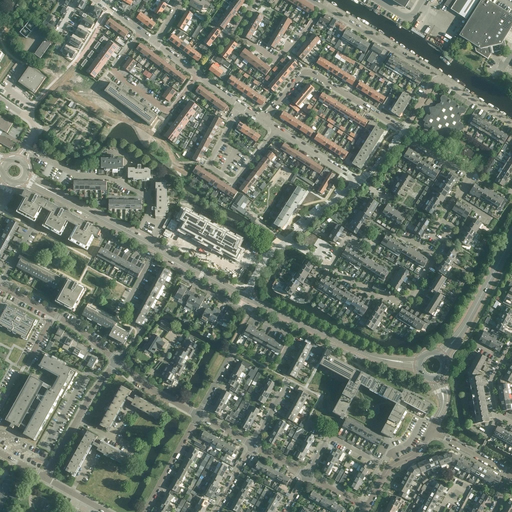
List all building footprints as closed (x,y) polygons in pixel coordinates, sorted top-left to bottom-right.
[(18,10),(23,1),(21,0),(9,0),(8,4),(18,10)] [(83,0),(79,0),(76,6),(81,9),(83,10),(86,5),(84,4),(86,1),(83,0)] [(129,0),(133,2),(132,3),(134,4),(134,5),(133,7),(131,9),(135,12),(141,0),(129,0)] [(208,9),(210,4),(203,0),(202,0),(201,2),(198,1),(197,0),(191,0),(189,4),(200,12),(204,6),(208,9)] [(302,0),(301,0),(297,7),(302,9),(306,2),(302,0)] [(447,0),(444,5),(451,9),(466,19),(478,0),(447,0)] [(487,0),(481,0),(459,36),(474,45),(476,52),(488,59),(491,54),(490,52),(493,51),(493,52),(497,51),(503,50),(505,46),(504,40),(511,27),(511,15),(507,13),(487,0)] [(131,9),(133,7),(125,2),(123,5),(119,3),(119,4),(118,3),(116,7),(124,12),(128,6),(129,6),(129,7),(130,8),(130,9),(131,9)] [(161,2),(157,7),(163,11),(166,6),(164,4),(161,2)] [(230,6),(237,12),(240,7),(233,2),(230,6)] [(311,5),(306,2),(302,9),(307,12),(311,5)] [(311,15),(316,8),(311,5),(307,12),(311,15)] [(94,6),(90,13),(94,16),(93,17),(97,19),(100,14),(99,14),(101,10),(94,6)] [(227,11),(234,16),(237,12),(230,6),(227,11)] [(163,11),(157,7),(154,12),(160,16),(163,11)] [(193,15),(187,11),(183,16),(189,20),(193,15)] [(224,15),(231,20),(234,16),(227,11),(224,15)] [(137,18),(142,22),(146,16),(148,14),(145,12),(144,15),(141,12),(140,14),(137,12),(136,13),(138,16),(137,18)] [(264,17),(256,12),(254,15),(251,13),(250,15),(261,21),(264,17)] [(53,16),(49,14),(40,28),(60,40),(65,33),(49,23),(53,16)] [(220,19),(227,25),(231,20),(224,15),(220,19)] [(249,17),(252,19),(250,22),(258,26),(261,21),(250,15),(249,17)] [(326,27),(332,18),(326,15),(324,18),(321,17),(316,25),(319,27),(321,24),(326,27)] [(146,26),(151,20),(146,16),(142,22),(146,26)] [(151,20),(146,26),(151,29),(156,24),(159,17),(157,16),(155,20),(154,22),(151,20)] [(180,21),(186,25),(189,20),(183,16),(180,21)] [(292,21),(284,16),(281,21),(289,26),(292,21)] [(80,23),(79,25),(87,30),(88,27),(90,29),(94,23),(85,18),(81,24),(80,23)] [(110,28),(115,22),(110,18),(106,24),(110,28)] [(331,28),(327,34),(331,36),(333,32),(332,32),(334,28),(338,21),(333,18),(328,26),(331,28)] [(217,24),(224,29),(227,25),(220,19),(217,24)] [(26,38),(36,26),(30,21),(20,33),(26,38)] [(183,30),(186,25),(180,21),(177,27),(183,30)] [(286,30),(289,26),(281,21),(279,26),(286,30)] [(342,23),(338,21),(334,28),(336,29),(332,35),(334,36),(342,23)] [(115,22),(110,28),(115,31),(119,25),(115,22)] [(246,22),(244,24),(255,31),(258,26),(250,22),(249,24),(246,22)] [(336,37),(338,34),(340,35),(342,32),(346,26),(342,23),(334,36),(336,37)] [(247,28),(245,31),(252,35),(255,31),(244,24),(243,26),(247,28)] [(78,28),(75,34),(84,39),(87,35),(88,34),(85,32),(87,30),(79,25),(78,28)] [(119,25),(115,31),(119,35),(124,29),(119,25)] [(283,35),(286,30),(279,26),(276,31),(283,35)] [(211,33),(217,37),(220,32),(215,28),(211,33)] [(124,29),(119,35),(124,38),(129,32),(124,29)] [(346,30),(341,38),(349,43),(354,35),(346,30)] [(209,35),(207,38),(213,42),(217,37),(211,33),(208,31),(207,33),(209,35)] [(249,40),(252,35),(245,31),(243,34),(240,32),(239,34),(249,40)] [(280,40),(283,35),(276,31),(273,35),(280,40)] [(179,48),(183,42),(180,40),(184,34),(182,33),(180,36),(178,38),(174,44),(179,48)] [(174,44),(178,38),(173,34),(169,40),(174,44)] [(313,34),(310,38),(316,44),(320,40),(313,34)] [(72,38),(69,43),(78,49),(81,43),(79,42),(81,39),(73,35),(71,37),(72,38)] [(278,44),(280,40),(273,35),(270,40),(278,44)] [(362,40),(354,35),(349,43),(357,48),(362,40)] [(204,43),(209,47),(213,42),(207,38),(204,43)] [(233,38),(231,42),(228,46),(233,50),(237,45),(239,41),(237,40),(236,40),(233,38)] [(313,48),(316,44),(310,38),(306,42),(313,48)] [(40,59),(51,44),(45,40),(34,54),(40,59)] [(270,40),(267,45),(275,49),(278,44),(270,40)] [(370,45),(362,40),(357,48),(365,53),(370,45)] [(110,41),(107,46),(114,52),(118,47),(110,41)] [(184,51),(188,46),(183,42),(179,48),(184,51)] [(309,52),(313,48),(306,42),(303,46),(309,52)] [(136,49),(141,53),(145,47),(140,43),(136,49)] [(373,51),(368,59),(367,61),(371,64),(377,54),(380,56),(384,48),(375,43),(370,50),(373,51)] [(66,47),(63,53),(65,54),(64,55),(70,58),(70,57),(72,58),(75,53),(73,51),(74,49),(67,44),(65,47),(66,47)] [(114,52),(107,46),(103,50),(111,56),(114,52)] [(188,55),(193,49),(188,46),(184,51),(188,55)] [(224,50),(230,55),(233,50),(228,46),(224,50)] [(309,52),(303,46),(299,51),(306,56),(309,52)] [(146,56),(150,51),(145,47),(141,53),(140,54),(142,55),(143,54),(146,56)] [(247,51),(245,49),(239,56),(244,59),(251,49),(250,48),(247,51)] [(193,49),(188,55),(193,58),(197,53),(193,49)] [(253,51),(251,49),(244,59),(248,62),(254,56),(251,54),(253,51)] [(100,55),(108,60),(111,56),(103,50),(100,55)] [(230,55),(224,50),(220,55),(226,60),(230,55)] [(150,51),(146,56),(150,60),(154,54),(150,51)] [(296,55),(302,61),(306,56),(299,51),(296,55)] [(202,56),(197,53),(193,58),(198,62),(202,56)] [(155,63),(159,58),(154,54),(150,60),(155,63)] [(256,57),(254,56),(248,62),(253,66),(260,56),(258,54),(256,57)] [(97,59),(104,65),(106,63),(108,60),(100,55),(98,58),(97,59)] [(262,57),(260,56),(253,66),(257,69),(262,62),(260,60),(262,57)] [(391,56),(389,59),(386,64),(385,66),(389,69),(396,57),(394,56),(393,57),(391,56)] [(130,57),(130,58),(126,62),(133,68),(137,62),(130,57)] [(322,67),(325,60),(320,57),(316,63),(322,67)] [(393,71),(399,61),(397,60),(398,59),(396,57),(389,69),(393,71)] [(159,58),(155,63),(159,67),(164,61),(159,58)] [(93,64),(101,70),(104,65),(97,59),(93,64)] [(288,63),(294,68),(297,64),(291,60),(288,63)] [(325,60),(322,67),(327,70),(330,63),(325,60)] [(164,70),(168,64),(164,61),(159,67),(164,70)] [(262,62),(257,69),(261,72),(269,62),(267,61),(265,64),(262,62)] [(399,61),(393,71),(397,74),(404,63),(402,61),(401,63),(399,61)] [(130,73),(133,68),(126,62),(123,68),(130,73)] [(270,64),(269,62),(261,72),(266,76),(271,69),(268,67),(270,64)] [(284,68),(290,73),(294,68),(288,63),(284,68)] [(330,63),(327,70),(332,73),(336,67),(330,63)] [(406,64),(404,63),(397,74),(402,77),(403,74),(407,66),(406,65),(406,64)] [(90,68),(98,74),(101,70),(93,64),(90,68)] [(163,76),(165,78),(167,75),(173,68),(168,64),(164,70),(167,72),(165,74),(163,76)] [(214,74),(218,68),(213,65),(209,70),(214,74)] [(407,77),(412,68),(410,66),(409,67),(407,66),(403,74),(407,77)] [(29,67),(19,81),(35,92),(45,79),(29,67)] [(336,67),(332,73),(337,76),(340,70),(336,67)] [(95,78),(98,74),(90,68),(87,73),(95,78)] [(173,77),(177,71),(173,68),(167,75),(169,76),(170,75),(173,77)] [(218,68),(214,74),(219,78),(223,72),(218,68)] [(280,73),(286,77),(290,73),(284,68),(280,73)] [(411,79),(416,71),(414,70),(415,69),(412,68),(407,77),(411,79)] [(143,74),(149,79),(152,75),(146,70),(143,74)] [(340,70),(337,76),(342,79),(345,73),(340,70)] [(177,71),(173,77),(178,80),(182,75),(177,71)] [(416,71),(411,79),(410,81),(414,84),(415,82),(420,73),(418,71),(418,72),(416,71)] [(276,78),(282,83),(286,77),(280,73),(276,78)] [(347,82),(350,76),(345,73),(342,79),(347,82)] [(423,74),(420,73),(415,82),(419,84),(424,76),(422,75),(423,74)] [(187,78),(182,75),(178,80),(182,84),(187,78)] [(227,82),(232,86),(236,80),(231,76),(227,82)] [(350,76),(347,82),(352,85),(356,79),(350,76)] [(272,82),(278,87),(282,83),(276,78),(272,82)] [(236,80),(232,86),(237,89),(241,83),(236,80)] [(268,87),(274,92),(278,87),(272,82),(268,87)] [(360,82),(356,88),(361,91),(365,85),(360,82)] [(134,100),(111,83),(105,91),(105,92),(106,91),(109,93),(108,94),(114,98),(115,97),(117,99),(116,100),(128,109),(134,100)] [(169,87),(164,83),(163,85),(168,89),(166,92),(172,97),(176,92),(169,87)] [(241,83),(237,89),(242,92),(246,86),(241,83)] [(304,89),(310,94),(314,89),(308,84),(304,89)] [(365,85),(361,91),(366,94),(370,88),(365,85)] [(196,91),(200,95),(204,89),(200,86),(196,91)] [(246,86),(242,92),(247,96),(251,90),(246,86)] [(370,88),(366,94),(371,97),(375,91),(370,88)] [(205,98),(209,92),(204,89),(200,95),(205,98)] [(300,93),(306,98),(310,94),(304,89),(300,93)] [(383,104),(386,106),(395,91),(392,89),(383,104)] [(251,90),(247,96),(252,99),(256,93),(251,90)] [(162,97),(169,102),(172,97),(166,92),(163,95),(159,91),(157,93),(162,97)] [(375,91),(371,97),(376,101),(380,94),(375,91)] [(23,101),(25,103),(31,94),(28,92),(23,101)] [(209,92),(205,98),(209,101),(214,96),(209,92)] [(256,102),(261,96),(256,93),(252,99),(256,102)] [(296,97),(303,103),(306,98),(300,93),(296,97)] [(318,99),(319,99),(324,102),(328,96),(322,93),(318,99)] [(403,93),(397,102),(405,107),(411,98),(403,93)] [(381,104),(385,98),(380,94),(376,101),(381,104)] [(423,121),(425,122),(424,125),(424,128),(427,130),(430,129),(432,130),(433,133),(436,135),(439,134),(441,136),(442,139),(445,141),(448,140),(449,137),(449,134),(450,132),(453,131),(455,129),(459,131),(462,130),(464,128),(463,125),(459,122),(460,120),(460,117),(461,114),(464,113),(466,111),(465,108),(462,106),(459,107),(457,105),(456,102),(454,101),(451,101),(448,100),(448,97),(445,95),(442,96),(440,98),(441,101),(439,104),(436,104),(435,107),(432,108),(431,113),(429,116),(427,114),(424,115),(422,118),(423,121)] [(214,105),(218,99),(214,96),(209,101),(214,105)] [(261,96),(256,102),(262,106),(266,100),(261,96)] [(329,105),(332,99),(328,96),(324,102),(329,105)] [(299,107),(303,103),(296,97),(292,102),(299,107)] [(218,99),(214,105),(219,108),(223,103),(218,99)] [(334,109),(338,102),(332,99),(329,105),(334,109)] [(157,117),(134,100),(128,109),(139,117),(140,116),(142,118),(141,119),(147,123),(148,122),(151,124),(150,125),(151,126),(157,117)] [(191,102),(188,105),(196,111),(199,108),(191,102)] [(339,112),(343,105),(338,102),(334,109),(339,112)] [(399,117),(405,107),(397,102),(391,112),(399,117)] [(227,111),(230,108),(227,107),(228,106),(223,103),(219,108),(217,110),(220,111),(221,110),(223,112),(225,110),(227,111)] [(196,111),(188,105),(185,110),(193,116),(196,111)] [(344,115),(348,109),(343,105),(339,112),(344,115)] [(311,111),(316,114),(319,109),(318,109),(317,110),(314,109),(315,107),(314,106),(311,111)] [(349,118),(353,112),(348,109),(344,115),(349,118)] [(181,114),(189,120),(193,116),(185,110),(181,114)] [(280,118),(285,121),(289,115),(284,111),(280,118)] [(353,112),(349,118),(354,121),(358,115),(353,112)] [(178,118),(186,124),(189,120),(181,114),(178,118)] [(13,123),(0,115),(0,142),(11,150),(15,144),(0,135),(1,134),(2,135),(3,132),(2,132),(3,131),(7,133),(13,123)] [(290,124),(294,118),(289,115),(285,121),(290,124)] [(359,124),(363,118),(358,115),(354,121),(359,124)] [(474,127),(480,117),(478,116),(477,117),(475,116),(470,124),(474,127)] [(222,120),(216,117),(213,122),(219,125),(222,120)] [(480,117),(474,127),(478,129),(483,121),(481,120),(482,119),(480,117)] [(175,123),(183,129),(186,124),(178,118),(175,123)] [(295,127),(299,121),(294,118),(290,124),(295,127)] [(364,128),(368,122),(363,118),(359,124),(364,128)] [(300,131),(304,124),(299,121),(295,127),(300,131)] [(483,121),(478,129),(482,132),(488,123),(486,121),(485,122),(483,121)] [(210,127),(216,131),(219,125),(213,122),(210,127)] [(172,127),(180,133),(183,129),(175,123),(172,127)] [(241,132),(245,126),(240,123),(236,129),(241,132)] [(488,123),(482,132),(486,134),(491,126),(489,125),(490,124),(488,123)] [(305,134),(309,128),(304,124),(300,131),(305,134)] [(245,126),(241,132),(246,135),(250,129),(245,126)] [(375,128),(370,135),(378,141),(384,131),(376,127),(376,126),(375,128)] [(491,126),(486,134),(490,137),(496,128),(494,126),(493,127),(491,126)] [(168,131),(176,137),(180,133),(172,127),(168,131)] [(216,131),(210,127),(207,133),(213,136),(216,131)] [(309,128),(305,134),(310,137),(314,131),(309,128)] [(496,128),(490,137),(495,139),(500,131),(498,130),(498,129),(496,128)] [(250,129),(246,135),(251,138),(255,132),(250,129)] [(173,142),(176,137),(168,131),(165,136),(173,142)] [(500,131),(495,139),(498,142),(504,133),(502,131),(501,132),(500,131)] [(255,132),(251,138),(257,142),(260,136),(255,132)] [(204,138),(211,141),(213,136),(207,133),(204,138)] [(319,143),(323,137),(318,133),(314,140),(319,143)] [(504,133),(498,142),(503,144),(508,136),(506,135),(506,134),(504,133)] [(364,144),(373,149),(378,141),(370,135),(364,144)] [(324,146),(328,140),(323,137),(319,143),(324,146)] [(211,141),(204,138),(201,143),(208,147),(211,141)] [(329,149),(333,143),(328,140),(324,146),(329,149)] [(284,154),(285,152),(289,146),(284,143),(282,142),(279,145),(282,147),(280,149),(284,151),(283,153),(284,154)] [(205,152),(208,147),(201,143),(199,148),(205,152)] [(334,153),(338,146),(333,143),(329,149),(334,153)] [(364,144),(358,154),(366,160),(373,149),(364,144)] [(289,146),(285,152),(290,155),(294,149),(289,146)] [(338,146),(334,153),(339,156),(343,150),(338,146)] [(202,157),(205,152),(199,148),(196,154),(202,157)] [(299,152),(294,149),(290,155),(293,157),(292,159),(294,160),(295,158),(299,152)] [(408,160),(414,150),(411,149),(410,149),(409,149),(408,150),(408,149),(403,157),(408,160)] [(344,159),(348,153),(343,150),(339,156),(344,159)] [(275,156),(269,151),(265,156),(271,161),(275,156)] [(413,152),(408,160),(413,163),(417,155),(418,153),(415,151),(415,152),(413,151),(413,152)] [(303,155),(299,152),(295,158),(294,160),(296,161),(297,159),(300,161),(303,155)] [(193,159),(199,162),(202,157),(196,154),(193,159)] [(360,169),(366,160),(358,154),(353,163),(352,164),(353,164),(360,169)] [(413,163),(417,165),(417,166),(420,161),(421,161),(422,158),(419,156),(420,155),(418,154),(417,155),(413,163)] [(118,168),(123,168),(123,158),(114,158),(114,156),(113,155),(112,155),(111,156),(111,158),(99,158),(98,168),(107,168),(107,170),(118,170),(118,168)] [(302,165),(304,166),(305,164),(309,159),(303,155),(300,161),(303,163),(302,165)] [(261,161),(267,166),(271,161),(265,156),(261,161)] [(310,168),(313,162),(309,159),(305,164),(310,168)] [(415,168),(420,171),(425,164),(427,160),(425,159),(423,162),(421,161),(420,161),(417,166),(417,165),(415,168)] [(267,166),(261,161),(258,166),(264,170),(267,166)] [(424,176),(425,174),(430,166),(432,163),(429,161),(427,165),(425,164),(420,171),(419,173),(424,176)] [(310,168),(314,171),(318,165),(313,162),(310,168)] [(425,174),(429,177),(430,177),(434,169),(436,166),(434,164),(432,168),(430,166),(425,174)] [(150,179),(153,179),(153,170),(150,170),(150,168),(141,168),(141,165),(138,165),(138,168),(128,168),(128,178),(134,178),(134,180),(145,180),(145,178),(150,178),(150,179)] [(319,174),(323,168),(318,165),(314,171),(319,174)] [(502,169),(511,175),(511,173),(511,171),(511,172),(511,171),(511,169),(505,165),(502,169)] [(197,166),(193,172),(197,175),(201,168),(197,166)] [(254,170),(260,175),(264,170),(258,166),(254,170)] [(430,177),(429,177),(428,178),(433,181),(434,180),(441,169),(439,167),(436,171),(434,169),(430,177)] [(202,178),(206,172),(201,168),(197,175),(202,178)] [(511,175),(502,169),(500,173),(508,178),(509,176),(510,177),(511,175)] [(260,175),(254,170),(250,175),(256,180),(260,175)] [(206,172),(202,178),(207,181),(212,175),(206,172)] [(320,175),(325,179),(330,182),(334,175),(329,172),(327,175),(324,174),(324,175),(321,173),(320,175)] [(446,180),(454,184),(456,181),(457,182),(460,178),(450,172),(448,174),(449,175),(446,180)] [(415,180),(414,180),(403,173),(400,178),(408,183),(408,182),(409,180),(413,182),(415,180)] [(497,177),(506,183),(508,180),(507,180),(508,178),(500,173),(497,177)] [(212,185),(216,178),(212,175),(207,181),(212,185)] [(247,180),(253,184),(256,180),(250,175),(247,180)] [(506,183),(497,177),(495,181),(503,186),(504,184),(505,185),(506,183)] [(216,178),(212,185),(217,188),(221,182),(216,178)] [(398,182),(405,187),(407,185),(410,187),(412,185),(408,182),(408,183),(400,178),(398,182)] [(316,181),(326,188),(330,182),(325,179),(323,182),(320,180),(320,181),(317,180),(316,181)] [(156,183),(156,189),(157,189),(157,207),(152,207),(152,210),(155,211),(155,216),(155,219),(165,219),(165,211),(167,211),(167,189),(166,189),(166,184),(167,184),(167,181),(159,180),(159,183),(156,183)] [(253,189),(251,187),(253,184),(247,180),(243,184),(249,189),(252,191),(253,189)] [(444,184),(451,189),(453,186),(454,186),(455,185),(454,184),(446,180),(444,184)] [(326,188),(316,181),(315,183),(317,185),(316,186),(319,188),(317,191),(322,194),(326,188)] [(396,181),(393,186),(402,192),(404,189),(407,192),(409,189),(405,187),(398,182),(396,181)] [(222,191),(226,185),(221,182),(217,188),(222,191)] [(239,189),(245,194),(249,189),(243,184),(239,189)] [(441,189),(448,193),(450,190),(451,191),(452,190),(451,189),(444,184),(441,189)] [(226,185),(222,191),(228,195),(232,188),(226,185)] [(474,195),(479,188),(474,185),(469,192),(474,195)] [(401,194),(404,196),(406,194),(402,192),(393,186),(390,191),(399,197),(401,194)] [(306,192),(298,187),(294,193),(302,198),(306,192)] [(233,199),(237,192),(232,188),(228,195),(233,199)] [(479,188),(474,195),(479,198),(480,197),(479,197),(483,191),(479,188)] [(484,200),(485,198),(485,199),(490,191),(485,188),(483,191),(479,197),(480,197),(484,200)] [(438,193),(445,198),(447,195),(448,196),(449,194),(448,193),(441,189),(438,193)] [(35,195),(26,190),(24,192),(23,191),(21,196),(24,198),(17,212),(32,220),(87,250),(95,236),(99,238),(101,234),(100,233),(101,231),(92,226),(92,224),(88,222),(87,223),(66,212),(66,210),(62,208),(61,209),(40,198),(41,196),(36,194),(35,195)] [(490,191),(485,199),(489,201),(494,194),(490,191)] [(290,199),(298,204),(302,198),(294,193),(290,199)] [(445,198),(438,193),(435,198),(440,201),(442,203),(444,199),(445,200),(446,199),(445,198)] [(232,206),(245,215),(248,211),(244,208),(243,209),(239,206),(243,201),(244,203),(246,199),(245,198),(246,197),(241,194),(232,206)] [(494,204),(499,197),(494,194),(489,201),(494,204)] [(430,201),(435,205),(437,206),(438,206),(439,205),(438,204),(440,201),(435,198),(433,196),(430,201)] [(499,197),(494,204),(499,207),(497,209),(500,211),(507,200),(502,198),(502,199),(499,197)] [(298,204),(290,199),(286,206),(294,211),(298,204)] [(368,204),(376,208),(377,206),(381,208),(382,206),(371,199),(368,204)] [(435,205),(430,201),(427,205),(427,206),(434,210),(435,211),(436,209),(435,209),(437,206),(435,205)] [(452,210),(457,213),(461,205),(457,202),(452,210)] [(378,213),(379,210),(376,208),(368,204),(365,208),(373,213),(374,210),(378,213)] [(392,208),(389,206),(389,205),(388,204),(387,205),(382,212),(385,214),(385,215),(386,217),(387,216),(392,208)] [(422,209),(431,215),(433,216),(434,213),(433,213),(434,210),(427,206),(427,205),(425,204),(422,209)] [(466,208),(461,205),(457,213),(455,215),(460,218),(462,216),(461,216),(466,208)] [(282,212),(290,217),(294,211),(286,206),(282,212)] [(375,217),(376,215),(373,213),(365,208),(364,207),(361,211),(361,212),(370,217),(371,215),(375,217)] [(396,211),(393,209),(394,208),(392,207),(392,208),(387,216),(390,217),(389,218),(391,219),(392,218),(396,211)] [(466,219),(471,211),(466,208),(461,216),(462,216),(466,219)] [(369,220),(371,218),(370,217),(361,212),(361,211),(358,210),(355,215),(364,220),(366,218),(369,220)] [(399,211),(397,210),(396,211),(392,218),(394,220),(394,221),(396,222),(396,221),(401,214),(398,212),(399,211)] [(180,220),(184,223),(181,229),(237,259),(242,250),(237,248),(241,241),(185,211),(180,220)] [(290,217),(282,212),(278,218),(286,223),(290,217)] [(401,224),(407,215),(402,212),(401,214),(396,221),(399,223),(398,224),(400,225),(401,224)] [(355,215),(353,219),(354,220),(362,225),(363,223),(366,225),(368,222),(364,220),(355,215)] [(482,223),(481,223),(471,216),(469,219),(473,221),(471,223),(479,228),(482,223)] [(422,217),(419,222),(426,227),(428,224),(429,225),(430,222),(422,217)] [(282,229),(286,223),(278,218),(274,224),(282,229)] [(8,224),(21,231),(22,229),(18,226),(19,224),(11,219),(8,224)] [(365,227),(362,225),(354,220),(351,225),(359,229),(360,227),(364,229),(365,227)] [(479,228),(471,223),(468,221),(466,223),(470,226),(469,228),(476,233),(479,228)] [(426,227),(419,222),(416,227),(423,231),(425,228),(426,229),(427,227),(426,227)] [(5,228),(14,233),(15,230),(20,233),(21,231),(8,224),(5,228)] [(333,229),(341,233),(342,231),(346,233),(347,231),(337,224),(333,229)] [(361,234),(362,232),(359,229),(351,225),(348,230),(356,234),(357,232),(361,234)] [(467,230),(466,232),(475,238),(478,234),(476,233),(469,228),(465,226),(464,228),(467,230)] [(425,232),(423,231),(416,227),(413,231),(422,237),(425,232)] [(3,233),(16,240),(17,238),(13,235),(14,233),(5,228),(3,233)] [(341,233),(333,229),(331,233),(338,238),(339,236),(343,238),(345,236),(341,233)] [(464,235),(463,237),(470,242),(472,243),(475,238),(466,232),(466,233),(462,230),(461,233),(464,235)] [(325,239),(330,243),(331,243),(332,241),(335,243),(337,240),(340,243),(342,240),(338,238),(331,233),(329,232),(326,237),(325,239)] [(1,237),(9,242),(11,240),(12,240),(15,242),(16,240),(3,233),(1,237)] [(467,247),(470,242),(463,237),(459,235),(458,237),(461,239),(460,242),(467,247)] [(386,246),(389,240),(390,239),(391,238),(389,237),(389,238),(385,236),(380,245),(384,248),(386,246)] [(0,238),(0,242),(12,249),(13,247),(8,244),(9,242),(1,237),(0,238)] [(389,240),(386,246),(390,249),(395,242),(395,241),(394,240),(393,241),(390,239),(389,240)] [(395,242),(390,249),(395,252),(399,245),(400,243),(398,241),(397,243),(395,242)] [(0,248),(4,251),(6,248),(11,251),(12,249),(0,242),(0,248)] [(97,256),(101,258),(109,245),(107,244),(104,249),(101,247),(97,256)] [(400,255),(401,252),(406,245),(403,244),(402,246),(399,245),(395,252),(394,254),(398,257),(400,255)] [(111,246),(109,245),(101,258),(106,261),(111,252),(108,251),(111,246)] [(408,246),(406,245),(401,252),(405,255),(410,248),(411,246),(409,245),(408,246)] [(456,257),(459,252),(448,245),(446,248),(450,250),(448,252),(456,257)] [(110,263),(118,250),(116,248),(113,254),(111,252),(106,261),(110,263)] [(346,259),(351,251),(351,250),(349,249),(349,250),(346,248),(341,256),(346,259)] [(410,258),(415,251),(416,249),(414,248),(413,249),(410,248),(405,255),(410,258)] [(120,251),(118,250),(110,263),(115,266),(120,257),(117,256),(120,251)] [(456,257),(448,252),(445,250),(443,252),(447,254),(446,257),(453,261),(453,262),(455,263),(458,258),(456,257)] [(351,251),(346,259),(350,262),(355,254),(356,253),(354,252),(353,253),(351,251)] [(415,261),(419,254),(420,253),(418,252),(418,253),(415,251),(410,258),(415,261)] [(115,266),(120,268),(127,255),(125,253),(122,258),(120,257),(115,266)] [(355,254),(350,262),(351,262),(349,263),(354,266),(360,257),(360,256),(359,255),(358,256),(355,254)] [(419,254),(415,261),(419,264),(424,256),(425,255),(423,254),(422,255),(419,254)] [(450,266),(453,262),(453,261),(446,257),(442,254),(441,257),(444,259),(443,261),(450,266)] [(57,288),(62,278),(20,255),(14,266),(57,288)] [(120,268),(124,271),(129,262),(126,261),(129,256),(127,255),(120,268)] [(366,268),(370,260),(368,259),(368,257),(366,256),(366,257),(366,258),(361,265),(366,268)] [(423,268),(424,267),(429,258),(427,257),(427,258),(424,256),(419,264),(418,265),(423,268)] [(51,263),(57,266),(61,260),(55,257),(51,263)] [(360,257),(354,266),(359,269),(361,265),(366,258),(366,257),(365,258),(364,257),(363,259),(360,257)] [(131,263),(129,262),(124,271),(129,273),(136,259),(134,258),(131,263)] [(138,261),(136,259),(129,273),(133,275),(137,267),(135,266),(138,261)] [(302,264),(304,265),(311,270),(312,267),(316,270),(318,267),(305,259),(302,264)] [(370,260),(366,268),(370,271),(375,263),(372,261),(373,260),(371,259),(370,260)] [(447,270),(450,266),(443,261),(439,259),(438,261),(441,264),(440,266),(447,270)] [(375,263),(370,271),(375,273),(380,266),(379,266),(376,264),(377,263),(376,262),(375,263)] [(138,278),(145,264),(143,263),(140,268),(137,267),(133,275),(138,278)] [(444,275),(447,270),(440,266),(436,264),(435,266),(438,268),(437,271),(444,275)] [(304,265),(301,270),(308,274),(310,272),(313,274),(315,272),(311,270),(304,265)] [(375,273),(379,276),(384,269),(381,267),(382,266),(380,265),(379,266),(380,266),(375,273)] [(154,269),(168,276),(170,272),(162,267),(160,269),(155,267),(154,269)] [(398,272),(406,277),(409,272),(401,267),(398,272)] [(383,281),(384,279),(389,272),(386,270),(386,269),(385,268),(384,269),(379,276),(378,278),(383,281)] [(157,276),(165,281),(168,276),(154,269),(153,271),(158,273),(157,276)] [(301,270),(298,274),(305,279),(307,277),(310,279),(312,277),(308,274),(301,270)] [(394,276),(403,281),(406,277),(398,272),(397,271),(394,276)] [(296,273),(293,277),(293,278),(301,283),(302,284),(304,281),(307,283),(309,281),(305,279),(298,274),(296,273)] [(328,274),(324,281),(321,279),(316,288),(320,291),(326,282),(330,276),(328,274)] [(432,283),(430,286),(429,285),(428,287),(429,287),(429,288),(428,290),(432,293),(435,294),(436,292),(445,278),(437,274),(435,277),(434,276),(433,278),(434,278),(433,281),(432,281),(431,282),(432,283)] [(86,289),(75,283),(63,276),(62,278),(57,288),(62,291),(55,302),(62,306),(64,304),(68,306),(67,308),(74,312),(86,289)] [(165,281),(157,276),(155,278),(151,276),(150,278),(163,285),(165,281)] [(391,280),(400,286),(403,281),(394,276),(391,280)] [(300,284),(301,283),(293,278),(293,277),(290,282),(297,286),(299,283),(300,284)] [(153,282),(152,285),(161,290),(163,285),(150,278),(149,280),(153,282)] [(337,280),(335,283),(333,286),(331,285),(326,292),(325,294),(330,297),(335,288),(339,282),(337,280)] [(400,286),(391,280),(388,285),(399,292),(402,287),(400,286)] [(326,282),(320,291),(325,294),(326,292),(331,285),(332,283),(330,281),(328,283),(326,282)] [(298,287),(297,286),(290,282),(287,286),(294,291),(296,288),(297,289),(298,287)] [(158,294),(161,290),(152,285),(151,287),(146,285),(145,287),(158,294)] [(182,304),(187,294),(185,293),(187,289),(181,285),(175,297),(179,300),(178,302),(182,304)] [(295,292),(294,291),(287,286),(285,285),(282,290),(291,296),(293,293),(294,293),(295,292)] [(341,285),(340,286),(338,289),(335,288),(330,297),(334,300),(335,298),(340,291),(343,286),(341,285)] [(147,294),(156,299),(158,294),(145,287),(144,289),(148,291),(147,294)] [(335,298),(340,301),(341,300),(340,300),(346,291),(347,290),(344,288),(342,292),(340,291),(335,298)] [(340,300),(341,300),(345,303),(346,301),(351,294),(353,290),(351,289),(348,292),(346,291),(340,300)] [(187,294),(182,304),(184,301),(187,302),(184,306),(190,310),(196,299),(193,297),(195,294),(189,291),(187,294)] [(346,301),(350,304),(351,304),(355,297),(357,293),(355,292),(353,295),(351,294),(346,301)] [(427,309),(426,311),(433,316),(445,297),(436,292),(435,294),(436,294),(435,297),(429,294),(427,296),(433,300),(432,302),(426,298),(424,300),(430,304),(429,306),(423,303),(421,305),(427,309)] [(140,296),(153,303),(156,299),(147,294),(146,296),(141,294),(140,296)] [(510,307),(511,306),(511,304),(511,301),(511,299),(511,296),(508,294),(503,303),(510,307)] [(199,313),(205,304),(202,303),(205,298),(198,295),(196,299),(190,310),(191,310),(192,307),(197,309),(195,311),(199,313)] [(351,304),(350,304),(349,306),(354,309),(358,302),(359,302),(362,296),(360,295),(358,298),(355,297),(351,304)] [(153,303),(140,296),(139,298),(144,300),(142,303),(151,308),(153,303)] [(368,308),(370,304),(371,302),(369,300),(368,303),(365,306),(363,305),(358,312),(363,315),(368,308)] [(387,307),(376,300),(374,302),(378,305),(377,307),(384,311),(387,307)] [(361,303),(359,302),(358,302),(354,309),(353,309),(358,312),(363,305),(365,302),(362,301),(361,303)] [(135,305),(148,312),(151,308),(142,303),(141,305),(136,303),(135,305)] [(205,304),(199,313),(203,315),(200,320),(206,323),(212,312),(209,310),(210,307),(205,304)] [(2,316),(0,319),(0,327),(2,328),(3,326),(22,336),(22,337),(22,336),(27,339),(28,339),(27,338),(34,326),(34,325),(36,320),(25,314),(16,309),(15,309),(13,308),(6,305),(4,310),(5,310),(5,311),(4,312),(3,314),(2,316)] [(109,336),(124,344),(133,328),(130,327),(129,328),(130,329),(128,333),(115,326),(118,321),(88,305),(82,315),(112,331),(109,336)] [(137,312),(146,317),(148,312),(135,305),(134,307),(139,309),(137,312)] [(384,311),(377,307),(373,305),(372,307),(375,309),(374,311),(381,316),(384,311)] [(402,309),(398,314),(397,316),(396,318),(401,321),(407,312),(409,308),(407,307),(404,310),(402,309)] [(215,327),(221,317),(218,316),(220,311),(214,308),(212,312),(206,323),(208,320),(212,322),(211,324),(215,327)] [(503,313),(511,317),(511,315),(511,310),(506,308),(503,313)] [(383,317),(382,317),(381,316),(374,311),(370,309),(369,312),(372,314),(371,316),(380,322),(383,317)] [(409,313),(407,312),(401,321),(406,324),(411,315),(414,311),(411,309),(409,313)] [(221,317),(215,327),(216,327),(218,323),(226,328),(228,325),(234,314),(228,311),(225,315),(222,313),(221,317)] [(146,317),(137,312),(136,314),(132,312),(131,314),(144,321),(146,317)] [(411,315),(406,324),(410,327),(416,318),(418,314),(416,312),(413,316),(411,315)] [(503,313),(501,318),(511,323),(511,320),(510,319),(511,317),(503,313)] [(132,321),(141,326),(144,321),(131,314),(130,316),(134,318),(132,321)] [(368,321),(375,325),(377,326),(380,322),(371,316),(367,314),(366,316),(369,318),(368,321)] [(418,319),(416,318),(410,327),(415,329),(416,328),(420,320),(423,317),(420,315),(418,319)] [(485,323),(496,326),(498,321),(486,317),(485,323)] [(375,325),(368,321),(364,318),(363,321),(367,323),(365,325),(372,330),(375,325)] [(416,328),(421,331),(422,328),(425,330),(430,322),(425,318),(423,322),(420,320),(416,328)] [(498,323),(506,327),(507,324),(511,326),(511,323),(501,318),(498,323)] [(159,326),(169,332),(172,327),(162,321),(159,326)] [(511,333),(507,331),(504,330),(506,327),(498,323),(495,328),(503,332),(505,334),(508,335),(510,336),(511,333)] [(249,337),(254,327),(252,325),(251,327),(248,326),(245,331),(244,334),(249,337)] [(254,327),(249,337),(253,339),(257,331),(255,329),(256,328),(254,327)] [(68,337),(69,335),(64,332),(64,331),(59,328),(53,339),(59,342),(60,338),(66,341),(68,337)] [(257,331),(253,339),(257,341),(263,331),(261,330),(260,332),(257,331)] [(262,344),(266,336),(264,334),(265,333),(263,331),(257,341),(262,344)] [(489,334),(488,336),(484,344),(489,346),(493,339),(494,336),(496,333),(493,332),(492,336),(489,334)] [(484,344),(488,336),(483,333),(478,341),(484,344)] [(156,350),(157,348),(160,350),(165,343),(162,341),(162,340),(154,335),(147,347),(145,346),(142,350),(147,353),(149,350),(154,353),(155,351),(156,350)] [(184,349),(193,353),(196,349),(193,347),(195,343),(194,343),(196,340),(188,335),(186,338),(185,338),(182,344),(186,346),(184,349)] [(266,336),(262,344),(266,346),(272,336),(270,335),(269,337),(266,336)] [(272,336),(266,346),(271,349),(275,340),(273,339),(274,338),(272,336)] [(66,341),(62,348),(67,351),(69,347),(74,350),(78,344),(73,341),(73,340),(68,337),(66,341)] [(494,349),(498,341),(493,339),(489,346),(494,349)] [(278,342),(275,340),(271,349),(275,351),(281,341),(279,340),(278,342)] [(280,354),(285,345),(282,344),(283,342),(281,341),(275,351),(280,354)] [(498,341),(494,349),(499,352),(503,344),(498,341)] [(298,342),(297,344),(310,351),(313,346),(304,342),(303,344),(298,342)] [(84,346),(78,343),(78,344),(74,350),(73,354),(78,356),(80,353),(85,356),(87,353),(88,350),(83,347),(84,346)] [(308,355),(310,351),(297,344),(296,346),(301,348),(299,351),(308,355)] [(174,354),(184,359),(186,355),(191,358),(193,353),(184,349),(183,351),(178,348),(174,354)] [(336,355),(327,350),(319,364),(350,381),(356,371),(357,370),(335,357),(336,355)] [(293,351),(292,353),(305,360),(308,355),(299,351),(298,353),(293,351)] [(85,356),(83,359),(88,362),(87,366),(92,368),(95,363),(97,363),(98,361),(97,360),(98,358),(93,355),(92,356),(87,353),(85,356)] [(303,364),(305,360),(292,353),(291,355),(296,357),(294,360),(303,364)] [(491,360),(478,353),(475,358),(484,362),(485,360),(490,362),(491,360)] [(174,365),(182,369),(185,365),(182,363),(184,359),(174,354),(171,360),(175,362),(174,365)] [(40,365),(62,377),(67,367),(65,366),(65,364),(52,357),(51,359),(45,355),(40,365)] [(473,362),(486,369),(487,367),(483,365),(484,362),(475,358),(473,362)] [(243,360),(241,364),(238,363),(238,364),(238,363),(236,365),(237,366),(235,368),(242,372),(245,367),(248,369),(250,365),(243,360)] [(288,360),(287,362),(300,369),(303,364),(294,360),(293,362),(288,360)] [(298,373),(300,369),(287,362),(286,364),(291,366),(290,369),(298,373)] [(471,367),(478,371),(479,372),(480,369),(485,371),(486,369),(473,362),(470,367),(471,367)] [(164,370),(173,375),(176,371),(180,374),(182,369),(174,365),(172,367),(167,364),(164,370)] [(48,389),(23,434),(34,440),(58,396),(63,398),(65,395),(66,391),(77,372),(67,367),(62,377),(56,387),(55,386),(54,389),(44,383),(42,386),(48,389)] [(476,375),(478,371),(471,367),(468,373),(469,378),(476,376),(476,375)] [(506,374),(511,377),(511,371),(504,367),(502,369),(507,371),(506,374)] [(233,373),(239,377),(242,372),(235,368),(233,373)] [(288,374),(295,378),(298,373),(290,369),(288,371),(283,369),(281,373),(287,377),(288,374)] [(173,375),(164,370),(161,376),(165,378),(163,380),(172,385),(175,381),(171,379),(173,375)] [(343,418),(346,419),(347,418),(348,415),(345,413),(360,384),(396,404),(380,433),(389,438),(389,437),(393,438),(394,436),(395,437),(395,436),(392,435),(406,409),(406,408),(408,404),(426,414),(430,406),(405,392),(403,395),(364,373),(363,375),(356,371),(350,381),(333,412),(332,412),(341,417),(340,418),(341,417),(343,418)] [(239,377),(233,373),(230,379),(236,382),(238,383),(241,378),(239,377)] [(500,374),(497,379),(497,380),(503,381),(505,379),(507,381),(511,383),(511,382),(511,377),(506,374),(504,376),(500,374)] [(476,376),(469,378),(468,378),(476,424),(489,421),(488,421),(486,413),(488,412),(487,411),(486,411),(482,386),(483,386),(483,384),(482,385),(480,376),(481,376),(481,375),(476,376)] [(7,420),(7,421),(12,424),(10,427),(13,429),(15,425),(19,428),(44,383),(31,376),(28,383),(23,389),(21,395),(17,401),(14,408),(10,414),(7,420)] [(233,387),(236,382),(230,379),(227,384),(233,387)] [(264,381),(263,383),(266,385),(272,389),(275,383),(272,381),(272,380),(269,379),(267,382),(264,381)] [(498,391),(508,389),(507,384),(506,384),(506,383),(507,381),(505,379),(503,381),(497,380),(498,385),(497,385),(498,391)] [(266,385),(263,390),(269,394),(272,389),(266,385)] [(302,391),(303,389),(297,385),(294,390),(299,392),(298,395),(306,400),(309,395),(302,391)] [(122,386),(100,426),(109,431),(127,400),(128,397),(129,395),(129,396),(132,391),(122,386)] [(257,393),(260,395),(266,399),(269,394),(263,390),(261,389),(259,392),(258,391),(257,393)] [(221,395),(227,399),(230,393),(223,390),(221,395)] [(218,400),(224,404),(227,399),(221,395),(218,400)] [(264,404),(266,399),(260,395),(257,401),(264,404)] [(306,400),(298,395),(296,397),(292,395),(289,399),(294,401),(293,404),(301,408),(306,400)] [(163,411),(136,396),(134,400),(128,397),(127,400),(132,403),(131,405),(158,420),(163,411)] [(215,405),(221,409),(224,404),(218,400),(215,405)] [(299,413),(301,408),(293,404),(292,406),(287,404),(286,406),(290,408),(299,413)] [(510,404),(501,406),(502,411),(508,410),(509,412),(511,414),(511,413),(511,409),(510,404)] [(221,409),(215,405),(212,411),(215,413),(214,414),(217,416),(221,409)] [(250,411),(256,415),(259,410),(253,406),(250,411)] [(289,410),(288,413),(296,417),(299,413),(286,406),(284,408),(289,410)] [(248,410),(245,415),(247,417),(254,420),(256,415),(250,411),(250,412),(248,410)] [(280,416),(286,419),(287,418),(294,422),(296,417),(288,413),(287,415),(282,413),(280,416)] [(241,420),(244,422),(251,425),(254,420),(247,417),(245,415),(243,419),(242,418),(241,420)] [(346,419),(342,426),(347,428),(351,420),(347,418),(346,419)] [(286,424),(285,423),(279,420),(277,423),(275,425),(283,429),(286,424)] [(356,422),(355,422),(351,420),(347,428),(351,431),(356,422)] [(248,431),(251,425),(244,422),(241,428),(244,430),(245,429),(248,431)] [(360,425),(356,422),(351,431),(356,433),(360,425)] [(497,426),(496,428),(491,437),(496,439),(497,437),(504,424),(502,423),(500,428),(497,426)] [(502,440),(506,431),(504,430),(506,425),(504,424),(497,437),(502,440)] [(273,431),(279,434),(281,435),(284,430),(283,430),(283,429),(275,425),(274,427),(275,427),(273,431)] [(365,427),(360,425),(356,433),(360,436),(365,427)] [(370,430),(365,427),(360,436),(365,438),(370,430)] [(506,431),(502,440),(506,442),(511,431),(511,428),(509,432),(506,431)] [(205,441),(209,434),(204,431),(204,432),(201,430),(202,430),(201,430),(199,435),(199,434),(201,435),(200,438),(205,441)] [(374,432),(370,430),(365,438),(370,441),(374,432)] [(88,431),(66,471),(74,475),(94,440),(95,441),(98,437),(88,431)] [(279,434),(273,431),(271,434),(271,433),(270,436),(276,439),(279,441),(281,438),(277,436),(279,434)] [(379,435),(374,432),(370,441),(374,443),(379,435)] [(313,435),(309,433),(308,436),(305,441),(311,445),(314,439),(312,438),(313,435)] [(209,434),(205,441),(211,444),(214,437),(209,434)] [(379,445),(382,440),(383,437),(379,435),(374,443),(379,445)] [(273,444),(276,439),(270,436),(269,438),(267,441),(268,441),(267,443),(272,446),(273,444)] [(214,437),(211,444),(216,447),(220,440),(214,437)] [(220,440),(216,447),(221,450),(225,443),(220,440)] [(302,447),(308,450),(311,445),(305,441),(302,447)] [(128,456),(102,442),(100,445),(94,442),(93,445),(98,448),(97,450),(124,465),(128,456)] [(225,443),(221,450),(227,453),(230,446),(225,443)] [(224,457),(222,460),(229,464),(231,461),(226,459),(227,457),(228,457),(229,454),(232,456),(233,453),(235,454),(235,455),(236,455),(238,450),(236,449),(230,446),(227,453),(224,457)] [(189,452),(195,456),(198,451),(192,447),(189,452)] [(302,447),(299,452),(305,455),(308,450),(302,447)] [(337,449),(336,452),(333,450),(330,456),(339,460),(341,455),(343,453),(337,449)] [(301,462),(302,460),(305,455),(299,452),(297,450),(294,456),(297,457),(296,459),(301,462)] [(186,458),(193,461),(195,456),(189,452),(186,458)] [(442,455),(446,464),(450,462),(447,455),(447,453),(442,455)] [(456,464),(460,457),(452,453),(447,455),(450,462),(451,462),(456,464)] [(436,467),(440,465),(437,457),(437,455),(432,458),(436,467)] [(446,464),(442,455),(437,457),(440,465),(441,466),(446,464)] [(337,463),(339,460),(330,456),(327,461),(334,464),(335,462),(337,463)] [(460,468),(465,460),(460,457),(456,464),(455,466),(460,468)] [(183,463),(190,466),(193,461),(186,458),(183,463)] [(427,459),(431,468),(436,467),(432,458),(427,459)] [(422,461),(426,470),(431,468),(427,459),(422,461)] [(464,471),(469,462),(465,460),(460,468),(464,471)] [(258,473),(260,471),(263,464),(258,461),(255,466),(254,465),(251,469),(258,473)] [(324,466),(331,470),(334,464),(327,461),(324,466)] [(421,472),(426,470),(422,461),(417,463),(418,464),(421,472)] [(469,462),(464,471),(469,473),(470,472),(474,465),(473,464),(469,462)] [(180,468),(187,471),(190,466),(183,463),(180,468)] [(218,469),(225,472),(228,467),(221,463),(218,469)] [(359,472),(365,475),(368,470),(366,469),(367,466),(362,463),(360,466),(361,467),(359,472)] [(474,474),(479,466),(474,463),(473,464),(474,465),(470,472),(474,474)] [(263,464),(260,471),(265,474),(269,467),(263,464)] [(418,464),(411,467),(417,473),(421,472),(418,464)] [(331,470),(324,466),(321,471),(325,473),(324,474),(327,476),(331,470)] [(479,466),(474,474),(479,477),(483,468),(479,466)] [(269,467),(265,474),(270,477),(274,470),(269,467)] [(411,467),(409,472),(408,472),(416,476),(417,473),(411,467)] [(178,473),(184,476),(187,471),(180,468),(178,473)] [(479,477),(483,479),(488,470),(483,468),(479,477)] [(216,474),(222,478),(225,472),(218,469),(216,474)] [(274,470),(270,477),(276,480),(279,473),(274,470)] [(483,479),(488,481),(492,473),(488,470),(483,479)] [(404,476),(413,480),(416,476),(408,472),(409,472),(407,471),(404,476)] [(356,477),(362,480),(365,475),(359,472),(356,477)] [(175,478),(181,481),(184,476),(178,473),(175,478)] [(279,473),(276,480),(281,483),(285,476),(279,473)] [(488,481),(492,484),(497,475),(492,473),(488,481)] [(213,479),(219,483),(222,478),(216,474),(213,479)] [(502,478),(497,475),(492,484),(497,486),(502,478)] [(285,476),(281,483),(286,486),(288,483),(290,484),(290,485),(292,480),(290,479),(285,476)] [(402,480),(411,485),(413,480),(404,476),(402,480)] [(0,511),(8,498),(6,497),(7,496),(14,499),(17,498),(18,499),(19,498),(12,494),(10,494),(8,493),(15,481),(7,477),(2,486),(0,485),(0,511)] [(353,482),(359,485),(362,480),(356,477),(353,482)] [(181,481),(175,478),(172,483),(178,487),(179,486),(181,481)] [(244,483),(251,486),(253,481),(247,478),(244,483)] [(219,483),(213,479),(210,484),(216,488),(219,483)] [(400,485),(408,489),(411,485),(402,480),(400,485)] [(359,485),(353,482),(350,488),(353,490),(353,489),(357,491),(359,485)] [(434,487),(442,492),(445,487),(436,482),(434,487)] [(182,488),(179,486),(178,487),(172,483),(169,488),(179,494),(182,488)] [(216,488),(210,484),(207,483),(206,485),(205,485),(204,487),(205,488),(214,493),(216,488)] [(241,488),(248,491),(251,486),(244,483),(241,488)] [(408,489),(400,485),(397,489),(400,491),(398,495),(405,498),(407,494),(406,493),(408,489)] [(431,492),(440,496),(442,492),(434,487),(431,492)] [(211,498),(214,493),(205,488),(202,493),(201,495),(206,498),(207,496),(211,498)] [(239,493),(245,496),(248,491),(241,488),(239,493)] [(274,491),(271,497),(273,499),(273,498),(279,502),(282,497),(280,496),(280,494),(281,494),(274,491)] [(314,501),(318,494),(312,491),(308,498),(314,501)] [(429,496),(437,501),(440,496),(431,492),(429,496)] [(167,493),(164,498),(170,501),(173,496),(167,493)] [(236,498),(242,502),(245,496),(239,493),(236,498)] [(479,495),(478,497),(488,503),(491,497),(483,493),(481,496),(479,495)] [(318,494),(314,501),(319,504),(323,497),(318,494)] [(426,501),(435,505),(437,501),(429,496),(426,501)] [(323,497),(319,504),(325,507),(328,500),(323,497)] [(405,501),(397,497),(395,500),(392,498),(389,504),(399,509),(402,503),(404,504),(405,501)] [(478,498),(476,502),(484,507),(485,508),(488,503),(478,497),(477,497),(478,498)] [(170,501),(164,498),(161,503),(167,507),(170,501)] [(233,503),(239,507),(242,502),(236,498),(233,503)] [(270,504),(276,507),(279,502),(273,498),(273,499),(270,504)] [(200,505),(206,508),(209,503),(203,499),(200,505)] [(328,500),(325,507),(330,510),(334,503),(328,500)] [(424,505),(433,510),(435,505),(426,501),(424,505)] [(473,507),(481,511),(484,507),(476,502),(473,507)] [(167,507),(161,503),(158,508),(165,511),(167,507)] [(239,507),(233,503),(230,508),(236,511),(239,507)] [(334,503),(330,510),(334,511),(335,511),(339,506),(334,503)]
